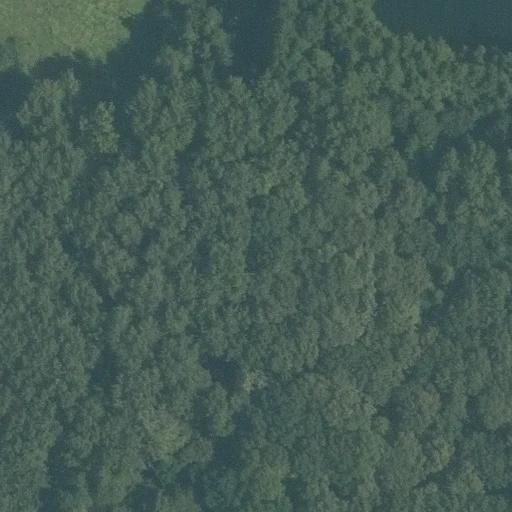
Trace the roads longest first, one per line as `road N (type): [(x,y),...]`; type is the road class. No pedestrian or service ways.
road 1 (track): [(274,0),(258,284),(511,334)]
road 2 (track): [(251,493),(0,458)]
road 3 (track): [(258,284),(250,511)]
